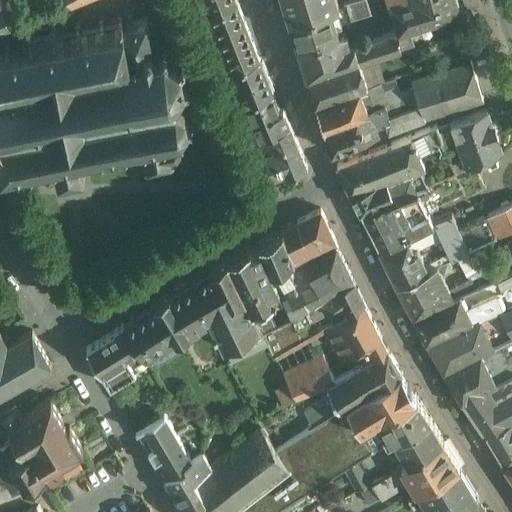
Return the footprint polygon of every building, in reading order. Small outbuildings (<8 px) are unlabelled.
[(1,0),(0,0),(0,22),(9,19),(1,0)] [(205,0),(209,10),(234,0),(205,0)] [(236,0),(234,0),(209,10),(232,67),(259,56),(236,0)] [(337,0),(282,0),(288,17),(289,18),(338,3),(337,0)] [(366,0),(349,0),(342,2),(348,19),(371,13),(366,0)] [(455,0),(406,0),(389,5),(395,29),(397,34),(410,30),(460,15),(455,0)] [(338,3),(289,18),(297,44),(339,31),(336,23),(348,19),(342,2),(338,3)] [(57,35),(55,26),(28,31),(28,33),(26,34),(23,35),(22,38),(23,41),(23,42),(11,44),(9,37),(4,38),(5,45),(0,46),(0,168),(3,164),(28,159),(29,166),(34,165),(33,158),(43,157),(43,162),(47,165),(53,164),(55,162),(57,175),(56,178),(57,179),(60,177),(81,173),(83,175),(85,173),(82,171),(79,156),(81,156),(80,149),(98,146),(100,153),(142,145),(146,166),(143,170),(147,173),(149,169),(169,165),(173,167),(175,163),(170,160),(170,157),(177,156),(180,151),(179,144),(176,142),(181,135),(185,133),(182,128),(186,120),(192,121),(194,116),(187,115),(184,103),(178,98),(175,94),(183,82),(189,83),(190,78),(185,77),(182,62),(187,59),(184,55),(178,59),(167,51),(168,45),(163,43),(162,50),(154,51),(152,45),(147,22),(150,17),(147,15),(144,19),(124,23),(122,15),(117,16),(118,23),(105,26),(104,19),(99,20),(100,27),(81,31),(80,23),(74,24),(76,32),(57,35)] [(460,15),(410,30),(411,33),(413,32),(421,34),(441,28),(442,32),(463,27),(460,15)] [(306,75),(315,104),(359,88),(367,85),(359,61),(414,42),(411,33),(410,30),(397,34),(395,29),(354,43),(358,56),(306,75)] [(339,31),(297,44),(306,75),(358,56),(354,43),(343,46),(339,31)] [(259,56),(232,67),(246,102),(273,91),(259,56)] [(470,60),(411,78),(414,87),(419,102),(424,117),(483,99),(470,60)] [(395,77),(367,86),(367,85),(359,88),(368,110),(386,103),(389,113),(419,102),(414,87),(400,92),(395,77)] [(359,88),(315,104),(324,127),(368,110),(359,88)] [(273,91),(246,102),(259,136),(290,123),(284,108),(280,110),(273,91)] [(419,102),(389,113),(390,119),(386,121),(389,130),(424,117),(419,102)] [(368,110),(324,127),(331,151),(389,130),(386,121),(390,119),(389,113),(386,103),(368,110)] [(487,110),(451,122),(457,141),(468,168),(475,164),(502,151),(497,137),(498,137),(493,124),(492,124),(487,110)] [(451,122),(438,126),(444,143),(445,143),(444,145),(457,141),(451,122)] [(290,123),(259,136),(264,150),(265,151),(296,139),(290,123)] [(409,136),(337,164),(351,193),(410,168),(411,168),(413,171),(420,168),(425,166),(419,154),(444,143),(438,126),(437,125),(410,136),(409,136)] [(296,139),(265,151),(264,150),(263,150),(272,175),(283,171),(284,174),(306,165),(296,139)] [(428,184),(417,188),(428,210),(463,192),(466,196),(486,186),(475,164),(468,168),(428,184)] [(385,179),(351,193),(360,211),(361,212),(417,188),(428,184),(420,168),(413,171),(411,168),(410,168),(412,174),(388,185),(385,179)] [(417,188),(361,212),(379,247),(433,220),(428,210),(417,188)] [(511,202),(459,228),(468,248),(471,247),(511,227),(511,202)] [(321,209),(282,229),(297,264),(336,243),(321,209)] [(459,228),(452,213),(434,220),(443,239),(451,257),(457,254),(468,248),(459,228)] [(433,220),(379,247),(396,283),(437,264),(443,261),(441,256),(426,263),(418,247),(434,239),(435,242),(443,239),(434,220),(433,220)] [(282,228),(258,240),(258,241),(270,269),(280,265),(281,265),(280,267),(280,269),(281,271),(282,273),(283,273),(284,274),(286,274),(287,274),(289,273),(290,273),(291,272),(292,271),(293,269),(293,268),(293,267),(293,266),(297,264),(282,229),(282,228)] [(258,241),(226,256),(252,309),(264,303),(283,294),(280,288),(274,276),(273,276),(272,274),(270,269),(258,241)] [(297,264),(293,266),(293,267),(293,268),(293,269),(292,271),(291,272),(290,273),(289,273),(287,274),(286,274),(284,274),(283,273),(282,273),(281,271),(272,274),(273,276),(274,276),(280,288),(281,287),(293,314),(296,321),(308,315),(310,314),(306,306),(313,302),(321,298),(353,278),(336,243),(297,264)] [(483,269),(471,247),(468,248),(457,254),(469,276),(469,277),(471,276),(483,269)] [(226,256),(154,299),(176,336),(188,329),(190,332),(200,326),(198,323),(208,316),(215,330),(213,332),(215,335),(217,334),(224,348),(260,326),(260,325),(252,309),(226,256)] [(437,264),(396,283),(413,315),(475,284),(471,276),(469,277),(469,276),(449,287),(437,264)] [(353,278),(321,298),(316,301),(313,302),(306,306),(310,314),(308,315),(310,318),(327,308),(333,319),(363,300),(364,300),(353,278)] [(475,284),(413,315),(426,339),(511,301),(511,282),(500,288),(495,278),(476,286),(475,284)] [(176,336),(154,299),(124,319),(124,320),(139,346),(145,354),(176,336)] [(363,300),(333,319),(322,325),(341,359),(357,351),(363,362),(388,348),(363,300)] [(511,301),(426,339),(443,368),(500,340),(511,333),(511,301)] [(252,309),(260,325),(260,326),(261,326),(260,326),(267,341),(273,353),(303,336),(296,321),(293,314),(277,322),(272,312),(267,309),(264,303),(252,309)] [(115,327),(86,345),(101,369),(110,383),(136,368),(127,354),(139,346),(124,320),(114,326),(115,327)] [(260,326),(224,348),(230,360),(267,341),(260,326)] [(8,341),(0,327),(0,391),(52,362),(32,328),(8,341)] [(511,333),(500,340),(511,363),(511,333)] [(511,373),(511,363),(500,340),(443,368),(461,399),(511,373)] [(335,378),(327,383),(328,384),(336,398),(341,406),(347,403),(401,370),(388,348),(335,378)] [(323,352),(283,369),(296,397),(320,387),(328,384),(327,383),(335,378),(323,352)] [(296,397),(283,369),(272,376),(284,403),(296,397)] [(401,370),(347,403),(361,428),(379,417),(379,416),(416,395),(401,370)] [(511,373),(461,399),(484,433),(485,433),(500,425),(499,424),(511,416),(511,373)] [(416,395),(379,416),(379,417),(380,417),(392,439),(395,437),(431,417),(416,395)] [(51,397),(21,414),(16,405),(3,413),(17,436),(0,445),(0,463),(15,488),(27,481),(26,480),(48,468),(46,466),(83,445),(70,422),(67,424),(51,397)] [(325,397),(305,409),(312,422),(341,406),(336,398),(329,402),(325,397)] [(312,422),(309,424),(309,426),(276,447),(289,468),(303,491),(345,466),(357,458),(371,449),(391,439),(392,439),(380,417),(379,417),(361,428),(347,403),(341,406),(312,422)] [(178,432),(163,407),(135,425),(165,476),(187,463),(185,460),(203,450),(189,426),(184,428),(178,432)] [(431,417),(395,437),(392,439),(391,439),(371,449),(357,458),(345,466),(358,488),(361,486),(370,480),(365,472),(403,451),(407,458),(408,459),(443,437),(431,417)] [(511,418),(500,425),(485,433),(503,463),(511,458),(511,418)] [(261,424),(211,462),(211,463),(193,474),(202,489),(180,503),(186,511),(231,511),(289,468),(276,447),(261,424)] [(443,437),(408,459),(407,458),(401,462),(410,477),(416,488),(421,485),(459,464),(460,464),(443,437)] [(187,463),(165,476),(180,503),(202,489),(193,474),(211,463),(211,462),(203,450),(185,460),(187,463)] [(511,458),(503,463),(511,475),(511,458)] [(401,462),(372,479),(381,495),(410,477),(401,462)] [(459,464),(421,485),(437,511),(441,511),(477,493),(477,492),(460,464),(459,464)] [(289,468),(231,511),(269,511),(303,491),(289,468)] [(370,480),(361,486),(370,501),(381,495),(372,479),(370,480)] [(441,511),(488,511),(477,493),(441,511)]
